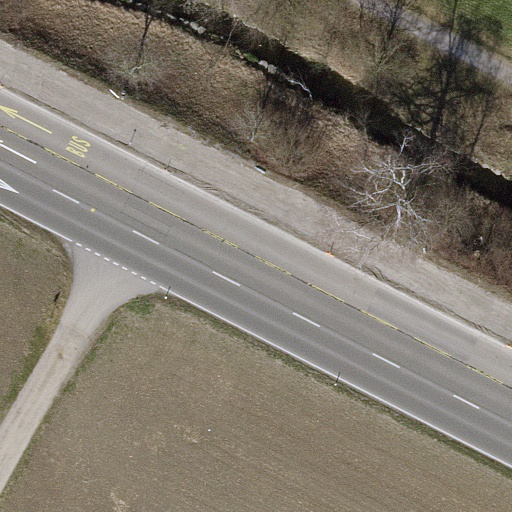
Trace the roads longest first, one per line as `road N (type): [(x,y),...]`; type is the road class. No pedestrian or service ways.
road 1 (secondary): [(0,144),(511,407)]
road 2 (track): [(0,453),(138,215)]
road 3 (track): [(362,0),(511,77)]
